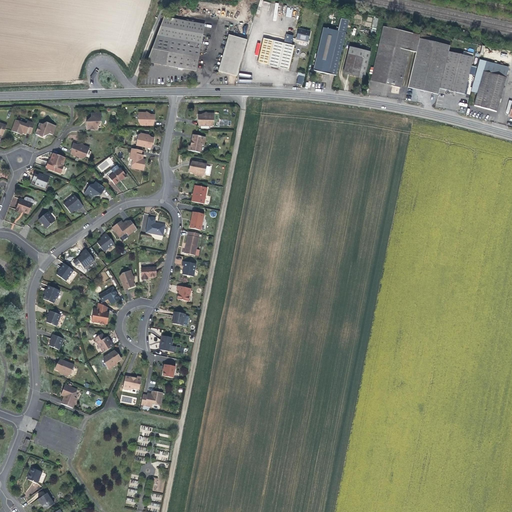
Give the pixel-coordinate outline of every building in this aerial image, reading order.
[(204,25),(177,20),(174,19),(166,17),(162,21),(156,36),(174,39),(201,44),(204,25)] [(409,51),(415,53),(419,38),(419,35),(383,26),(370,80),(401,88),(409,51)] [(313,71),(335,76),(345,33),(323,28),(313,71)] [(298,30),(296,39),(308,42),(310,33),(298,30)] [(201,44),(174,39),(156,36),(146,62),(169,66),(196,71),(201,44)] [(246,40),(227,36),(219,72),(237,77),(246,40)] [(415,53),(407,87),(438,94),(439,89),(448,51),(449,46),(419,38),(415,53)] [(294,46),(273,41),(268,66),(288,71),(294,46)] [(350,48),(344,74),(364,79),(371,53),(350,48)] [(448,51),(439,89),(463,94),(472,57),(448,51)] [(508,68),(486,62),(473,106),(496,112),(508,68)] [(101,123),(101,113),(91,114),(91,121),(87,121),(87,126),(86,126),(86,130),(98,130),(98,124),(101,123)] [(154,115),(149,115),(149,116),(145,116),(145,113),(138,113),(138,120),(141,120),(141,125),(153,126),(153,118),(154,118),(154,115)] [(204,115),(198,115),(198,118),(199,118),(199,126),(211,126),(211,121),(214,121),(214,114),(208,114),(208,116),(204,116),(204,115)] [(26,124),(15,120),(12,131),(19,134),(20,132),(23,133),(26,134),(27,132),(31,134),(35,124),(27,121),(26,124)] [(56,126),(46,122),(45,125),(39,123),(35,135),(39,136),(40,135),(44,137),(46,133),(53,135),(56,126)] [(148,138),(144,137),(145,134),(140,133),(138,135),(136,145),(151,148),(152,141),(153,141),(154,138),(148,137),(148,138)] [(205,137),(193,135),(191,143),(192,143),(193,144),(193,147),(189,146),(188,150),(200,153),(201,145),(203,146),(205,137)] [(83,149),(79,147),(80,146),(74,144),(73,146),(74,147),(71,154),(83,159),(84,154),(87,155),(90,149),(84,146),(83,149)] [(143,155),(141,155),(142,151),(132,149),(130,159),(133,160),(131,168),(144,171),(145,162),(142,162),(142,159),(143,155)] [(65,158),(53,153),(51,158),(53,159),(53,160),(50,163),(49,162),(46,168),(61,173),(63,168),(62,167),(62,164),(62,162),(63,162),(65,158)] [(109,157),(96,166),(101,172),(114,163),(109,157)] [(205,175),(207,165),(192,162),(190,170),(189,169),(189,172),(194,173),(195,172),(199,173),(198,176),(203,177),(205,175)] [(114,173),(109,177),(115,185),(122,179),(123,180),(127,176),(120,168),(119,169),(117,165),(111,170),(114,173)] [(49,177),(39,174),(38,176),(34,175),(32,181),(35,182),(34,185),(43,188),(44,184),(47,185),(49,177)] [(93,187),(90,185),(84,194),(92,199),(96,194),(99,196),(102,192),(102,193),(105,189),(96,182),(93,187)] [(207,188),(196,186),(194,196),(193,196),(191,202),(204,204),(207,188)] [(79,210),(83,206),(75,196),(64,204),(70,213),(77,208),(79,210)] [(20,198),(16,209),(21,211),(22,210),(29,213),(34,201),(34,200),(33,199),(32,198),(28,197),(26,197),(25,197),(24,200),(20,198)] [(47,212),(38,220),(41,223),(42,223),(47,228),(55,221),(47,212)] [(201,230),(204,214),(193,212),(191,220),(192,220),(191,228),(201,230)] [(149,217),(147,228),(148,228),(147,233),(163,236),(165,225),(157,223),(157,224),(154,224),(156,219),(149,217)] [(127,223),(126,221),(123,223),(120,224),(119,223),(112,228),(120,238),(126,233),(128,236),(137,229),(131,221),(127,223)] [(195,255),(199,234),(189,232),(184,253),(195,255)] [(104,252),(114,244),(106,233),(102,236),(104,238),(97,243),(104,252)] [(77,259),(84,268),(94,260),(86,249),(83,252),(84,254),(77,259)] [(196,264),(183,261),(182,266),(184,266),(182,275),(193,277),(196,264)] [(66,282),(73,271),(64,264),(57,275),(66,282)] [(148,280),(148,277),(151,277),(151,278),(154,278),(154,277),(156,277),(156,267),(141,268),(142,280),(148,280)] [(133,276),(130,270),(123,273),(124,275),(120,277),(124,289),(131,286),(132,287),(134,286),(132,281),(131,281),(130,277),(133,276)] [(60,291),(48,286),(47,290),(47,291),(46,294),(45,294),(43,299),(53,304),(55,299),(56,299),(60,291)] [(191,289),(178,286),(177,290),(179,291),(177,299),(188,302),(191,289)] [(120,299),(113,288),(99,296),(103,302),(108,299),(111,304),(120,299)] [(107,307),(99,303),(97,310),(99,311),(99,309),(105,310),(104,312),(106,313),(107,307)] [(97,310),(93,310),(92,316),(94,316),(93,322),(100,323),(100,324),(103,325),(104,324),(107,324),(109,313),(106,313),(104,312),(105,310),(99,309),(99,311),(97,310)] [(61,315),(50,311),(48,315),(49,316),(46,322),(56,326),(61,315)] [(185,314),(174,312),(173,316),(174,317),(172,324),(183,326),(183,325),(186,326),(187,325),(189,317),(188,316),(185,315),(185,314)] [(113,346),(107,337),(104,338),(101,334),(94,338),(103,352),(113,346)] [(49,346),(59,350),(64,339),(53,335),(51,339),(52,339),(49,346)] [(160,345),(159,348),(160,349),(160,350),(175,353),(176,347),(172,346),(172,342),(171,342),(172,338),(162,336),(161,340),(162,341),(161,344),(160,345)] [(118,358),(114,351),(104,358),(106,362),(104,363),(108,370),(113,366),(112,364),(115,361),(116,362),(121,359),(120,357),(118,358)] [(74,365),(60,360),(57,367),(56,367),(55,369),(60,371),(61,370),(65,372),(64,375),(68,376),(70,375),(74,365)] [(175,367),(164,364),(164,369),(165,369),(164,372),(163,376),(173,378),(175,367)] [(139,390),(141,378),(137,377),(136,381),(133,380),(133,379),(133,378),(125,376),(123,388),(131,390),(132,388),(139,390)] [(77,390),(65,385),(62,393),(65,394),(64,396),(61,404),(73,408),(77,398),(74,397),(77,390)] [(143,395),(141,405),(152,407),(152,404),(160,405),(163,393),(155,391),(154,395),(152,394),(147,393),(147,395),(143,395)] [(50,400),(60,404),(62,400),(51,396),(50,400)] [(30,473),(27,479),(38,483),(42,472),(31,468),(29,473),(30,473)] [(38,499),(45,510),(54,504),(47,493),(38,499)]
